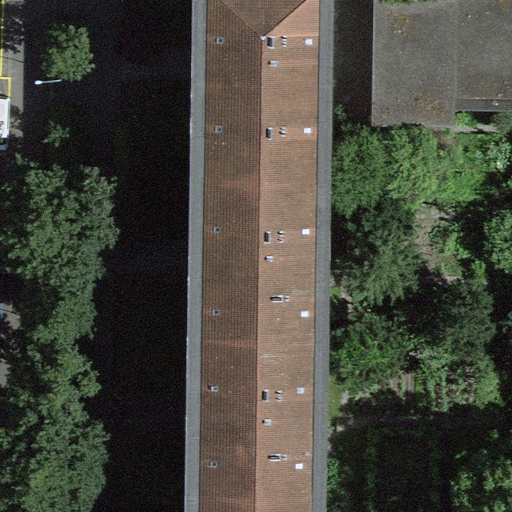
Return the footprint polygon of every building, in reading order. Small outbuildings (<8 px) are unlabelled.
[(203,0),(201,160),(319,162),(320,122),(306,122),(306,80),(321,80),(321,49),(307,49),(308,7),(322,7),(321,0),(203,0)] [(447,97),(511,98),(511,0),(444,0),(444,1),(382,1),(380,111),(447,112),(447,97)] [(319,162),(201,160),(199,317),(303,318),(304,274),(318,274),(318,243),(304,243),(305,201),(319,201),(319,162)] [(303,318),(199,317),(196,474),(300,475),(301,431),(315,432),(316,400),(302,400),(302,358),(316,358),(317,319),(303,318)] [(196,474),(195,511),(313,511),(315,476),(300,475),(196,474)]
